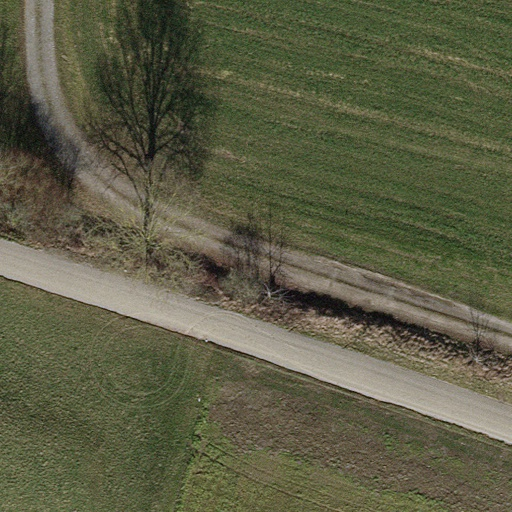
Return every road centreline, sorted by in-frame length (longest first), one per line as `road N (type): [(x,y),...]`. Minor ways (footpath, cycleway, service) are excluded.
road 1 (track): [(511,346),(143,219),(81,174),(54,101),(50,0)]
road 2 (track): [(0,268),(511,433)]
